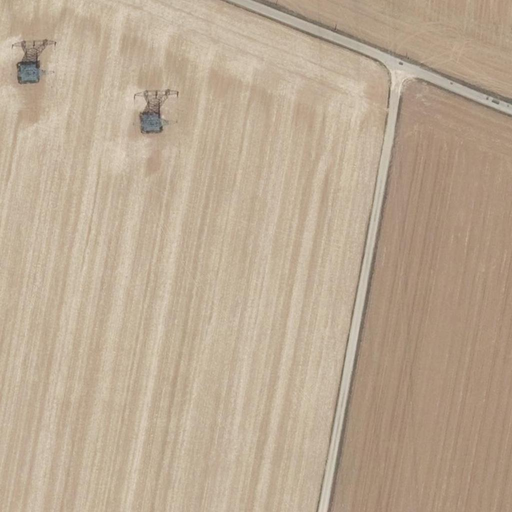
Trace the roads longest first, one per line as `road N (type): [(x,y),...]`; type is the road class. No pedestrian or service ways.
road 1 (track): [(323,511),(400,64)]
road 2 (unclassified): [(511,108),(237,0)]
